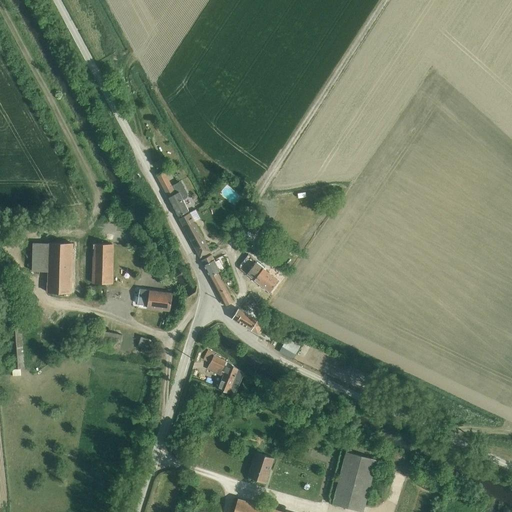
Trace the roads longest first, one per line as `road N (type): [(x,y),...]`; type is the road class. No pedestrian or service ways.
road 1 (track): [(384,0),(237,230),(230,253),(242,295),(222,315)]
road 2 (unclassified): [(511,468),(293,367),(203,300)]
road 3 (tertiary): [(203,300),(200,273),(57,0)]
road 4 (track): [(12,253),(29,237),(86,232),(99,195),(0,6)]
road 5 (tertiary): [(139,511),(203,300)]
road 6 (track): [(99,313),(43,298),(0,243)]
